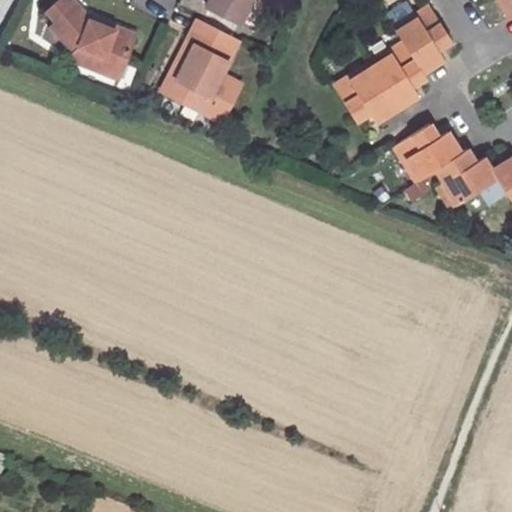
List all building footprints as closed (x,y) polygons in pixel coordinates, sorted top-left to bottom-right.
[(73,56),(86,61),(84,65),(107,74),(113,59),(125,64),(135,39),(89,21),(70,0),(58,0),(46,11),(56,21),(50,26),(74,52),(73,56)] [(240,25),(253,0),(209,0),(206,7),(240,25)] [(511,0),(496,0),(509,19),(511,17),(511,0)] [(404,43),(423,73),(424,74),(444,61),(439,51),(435,45),(448,37),(430,7),(415,16),(419,21),(398,33),(404,43)] [(415,16),(395,28),(398,33),(419,21),(415,16)] [(198,20),(178,60),(184,63),(169,95),(222,121),(241,85),(222,75),(239,41),(198,20)] [(448,37),(435,45),(439,51),(452,42),(448,37)] [(393,57),(372,69),(397,110),(419,96),(413,88),(409,82),(423,73),(404,43),(389,52),(393,57)] [(372,69),(393,57),(389,52),(369,64),(372,69)] [(86,61),(73,56),(71,60),(84,65),(86,61)] [(113,59),(107,74),(120,79),(125,64),(113,59)] [(178,60),(162,91),(168,94),(169,95),(184,63),(178,60)] [(369,64),(347,77),(351,82),(372,69),(369,64)] [(372,69),(351,82),(347,77),(332,87),(352,118),(366,109),(369,115),(375,124),(397,110),(372,69)] [(423,73),(409,82),(413,88),(427,79),(424,74),(423,73)] [(355,123),(369,115),(366,109),(352,118),(355,123)] [(424,127),(433,141),(439,138),(430,124),(424,127)] [(435,169),(461,153),(448,132),(439,138),(433,141),(424,127),(394,147),(403,160),(407,158),(420,179),(435,169)] [(462,153),(471,167),(477,163),(468,149),(462,153)] [(452,209),(498,180),(492,170),(484,158),(477,163),(471,167),(462,153),(461,153),(435,169),(444,183),(437,187),(452,209)] [(498,180),(511,202),(511,157),(492,170),(498,180)] [(403,160),(416,182),(420,179),(407,158),(403,160)]
